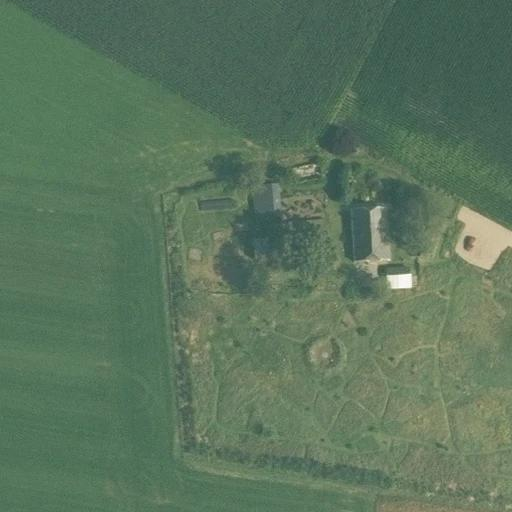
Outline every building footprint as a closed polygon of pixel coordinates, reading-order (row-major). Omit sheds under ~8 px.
[(295,188),(322,183),(318,164),(291,170),(295,188)] [(251,189),(254,221),(279,219),(277,187),(251,189)] [(354,263),(388,261),(386,211),(351,212),(354,263)] [(427,262),(437,221),(418,216),(409,258),(427,262)] [(325,221),(280,225),(266,226),(267,240),(253,241),(254,263),(328,256),(325,221)] [(386,291),(418,289),(416,264),(385,266),(386,291)]
